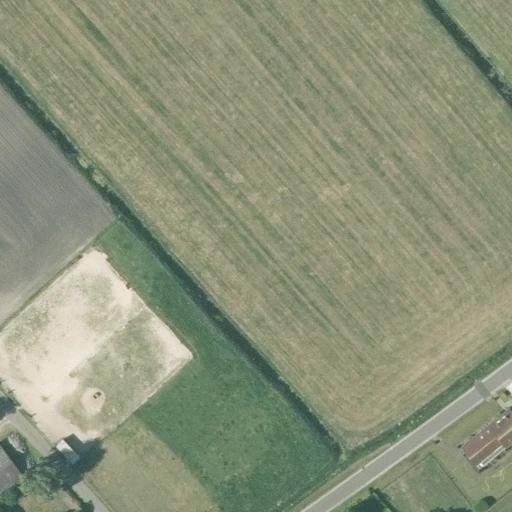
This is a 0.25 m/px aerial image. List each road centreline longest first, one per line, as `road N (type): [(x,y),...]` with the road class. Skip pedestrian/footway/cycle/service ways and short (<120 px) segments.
road 1 (unclassified): [(314,511),(511,371)]
road 2 (unclassified): [(95,511),(0,406)]
